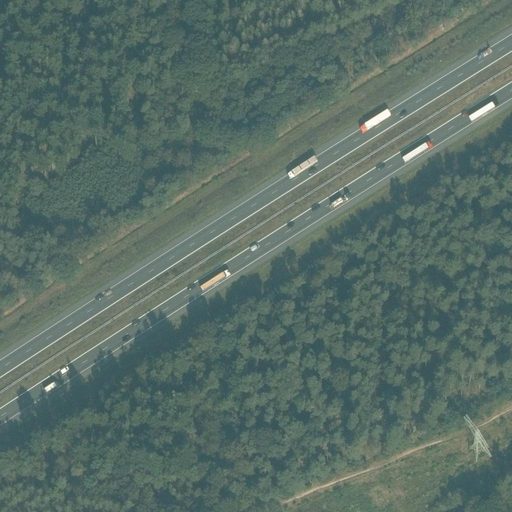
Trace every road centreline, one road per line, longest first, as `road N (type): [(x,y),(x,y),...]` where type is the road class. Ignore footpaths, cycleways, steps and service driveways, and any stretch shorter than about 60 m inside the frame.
road 1 (motorway): [(511,45),(0,372)]
road 2 (motorway): [(0,420),(511,93)]
road 3 (track): [(0,236),(72,245),(191,159),(205,114),(440,0)]
